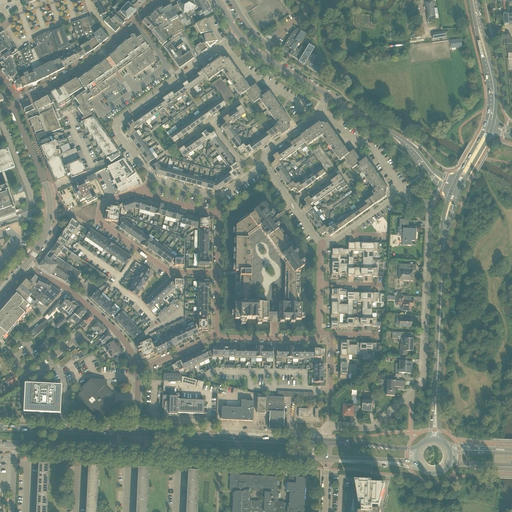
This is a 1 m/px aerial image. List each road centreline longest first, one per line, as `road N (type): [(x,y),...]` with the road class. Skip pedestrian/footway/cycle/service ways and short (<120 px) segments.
road 1 (residential): [(328,440),(329,427),(372,429),(421,384),(431,205),(403,191)]
road 2 (residential): [(27,262),(50,212),(16,103),(96,56),(135,22)]
road 3 (secondary): [(134,448),(327,457)]
road 4 (secondary): [(328,440),(135,432)]
road 5 (residential): [(215,274),(171,273),(98,221),(101,203),(136,191)]
road 6 (residential): [(143,168),(116,133),(118,118),(223,45)]
road 7 (secondary): [(435,406),(444,230)]
road 8 (residential): [(136,371),(123,337),(27,262)]
road 9 (secondary): [(135,432),(0,425)]
road 10 (unclassified): [(428,168),(403,140),(327,97)]
